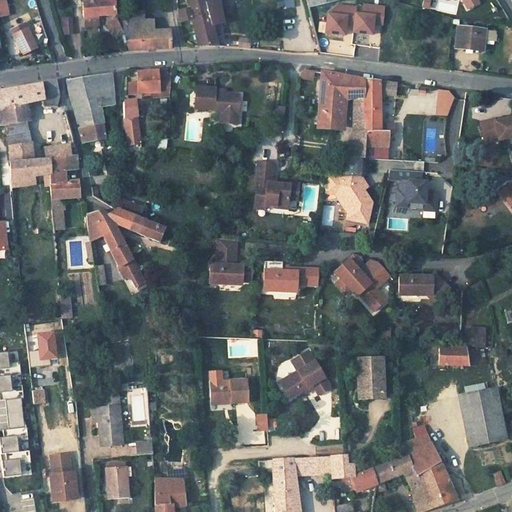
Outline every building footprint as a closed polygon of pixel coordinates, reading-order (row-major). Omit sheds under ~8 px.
[(8,0),(0,0),(0,16),(10,15),(8,0)] [(113,0),(102,0),(83,2),(84,17),(85,17),(99,16),(115,15),(115,13),(113,0)] [(204,0),(186,0),(188,10),(206,4),(204,0)] [(423,0),(422,8),(431,8),(431,0),(423,0)] [(434,0),(433,8),(458,14),(460,4),(473,7),(474,0),(434,0)] [(188,10),(178,12),(180,22),(190,19),(196,46),(216,45),(212,25),(223,23),(218,1),(206,4),(188,10)] [(384,26),(385,5),(360,3),(359,6),(330,3),(328,34),(350,36),(350,33),(375,35),(376,25),(384,26)] [(143,11),(115,13),(117,18),(124,34),(129,50),(130,50),(170,47),(169,30),(153,31),(152,20),(144,20),(143,11)] [(85,25),(99,24),(99,16),(85,17),(85,25)] [(73,17),(60,17),(65,34),(73,34),(73,17)] [(117,18),(107,23),(113,38),(124,34),(117,18)] [(24,23),(12,28),(23,54),(36,48),(24,23)] [(484,30),(457,27),(456,48),(483,51),(484,30)] [(499,30),(489,30),(488,41),(499,41),(499,30)] [(302,68),(301,79),(314,81),(316,70),(302,68)] [(138,82),(129,83),(129,93),(151,91),(159,91),(160,96),(170,95),(171,74),(158,76),(158,71),(137,72),(138,82)] [(347,76),(321,72),(318,125),(325,126),(326,129),(332,130),(332,126),(344,127),(346,97),(347,76)] [(111,73),(66,80),(75,117),(76,117),(82,122),(83,127),(103,123),(107,122),(107,119),(103,120),(100,108),(114,106),(111,73)] [(356,78),(347,76),(346,97),(354,98),(356,78)] [(365,79),(356,78),(354,98),(354,110),(363,110),(365,79)] [(397,84),(365,79),(363,110),(363,121),(365,121),(364,132),(363,158),(369,158),(370,146),(388,147),(388,141),(384,141),(384,132),(389,132),(393,132),(393,124),(380,124),(380,94),(395,96),(397,84)] [(54,80),(41,83),(41,84),(43,99),(43,106),(56,107),(59,94),(56,80),(54,80)] [(41,84),(0,90),(0,116),(1,129),(6,128),(6,124),(27,121),(25,103),(43,99),(41,84)] [(224,96),(214,95),(215,93),(215,91),(197,88),(194,110),(213,112),(216,116),(218,116),(217,124),(234,126),(238,98),(224,96)] [(435,115),(451,117),(454,92),(439,90),(435,115)] [(128,101),(123,102),(125,121),(129,153),(142,152),(141,148),(137,119),(136,100),(128,101)] [(363,110),(354,110),(353,132),(364,132),(365,121),(363,121),(363,110)] [(495,118),(482,122),(487,143),(501,139),(501,141),(511,137),(511,115),(495,120),(495,118)] [(27,121),(6,124),(6,128),(7,136),(29,132),(27,121)] [(83,127),(78,128),(83,143),(84,143),(105,138),(103,123),(83,127)] [(29,132),(7,136),(8,146),(30,143),(29,132)] [(364,132),(353,132),(345,157),(361,158),(363,158),(364,132)] [(46,147),(40,148),(41,159),(42,174),(44,174),(45,187),(51,186),(50,174),(48,158),(71,156),(70,147),(75,147),(73,138),(66,139),(68,147),(61,147),(61,146),(46,148),(46,147)] [(162,138),(159,149),(166,151),(169,140),(162,138)] [(30,143),(8,146),(11,179),(12,179),(34,176),(32,160),(31,145),(30,143)] [(51,190),(51,209),(52,218),(63,217),(62,209),(64,209),(63,198),(80,197),(78,180),(65,181),(64,169),(77,167),(76,155),(71,156),(48,158),(50,174),(51,186),(51,190)] [(190,164),(191,158),(176,155),(175,162),(190,164)] [(345,157),(343,157),(343,176),(327,176),(325,185),(335,186),(335,193),(345,211),(344,217),(364,222),(370,202),(363,190),(364,189),(357,177),(361,177),(361,158),(345,157)] [(41,159),(32,160),(34,176),(42,174),(41,159)] [(286,185),(269,183),(271,164),(256,163),(254,182),(255,182),(253,199),(252,208),(262,209),(262,206),(273,207),(273,208),(284,210),(285,200),(294,201),(296,185),(286,184),(286,185)] [(421,170),(389,168),(386,178),(398,179),(398,189),(395,189),(394,205),(405,206),(406,202),(423,202),(422,209),(433,210),(434,190),(425,190),(422,190),(423,180),(421,180),(421,170)] [(34,176),(12,179),(12,185),(34,183),(34,176)] [(361,177),(357,177),(364,189),(367,187),(361,177)] [(511,187),(510,185),(501,192),(507,199),(511,196),(511,197),(511,187)] [(511,197),(511,196),(507,199),(501,192),(499,193),(505,200),(510,207),(511,205),(511,197)] [(141,207),(115,197),(111,207),(117,209),(132,216),(137,218),(141,207)] [(132,216),(117,209),(109,214),(112,222),(127,229),(132,216)] [(101,210),(95,212),(97,224),(103,236),(122,275),(124,274),(126,278),(131,275),(136,287),(140,285),(142,289),(147,286),(125,245),(123,245),(112,222),(109,214),(101,210)] [(87,214),(86,214),(90,242),(91,242),(103,236),(97,224),(95,212),(87,214)] [(137,218),(132,216),(127,229),(159,242),(164,228),(137,218)] [(63,217),(52,218),(53,229),(64,228),(63,217)] [(0,250),(9,250),(6,220),(0,220),(0,250)] [(220,279),(230,280),(230,282),(241,283),(241,281),(250,281),(251,267),(231,266),(227,266),(227,258),(231,259),(232,239),(218,238),(217,264),(211,264),(210,281),(220,282),(220,279)] [(358,277),(356,275),(359,273),(354,257),(348,256),(330,271),(338,280),(340,279),(347,287),(345,288),(353,296),(355,295),(370,311),(380,301),(370,290),(382,278),(370,265),(366,263),(359,269),(360,272),(362,273),(359,275),(361,278),(360,279),(358,277)] [(100,285),(107,284),(103,265),(96,266),(100,285)] [(287,272),(281,272),(262,271),(262,289),(273,289),(273,287),(284,288),(283,289),(295,289),(295,284),(315,284),(316,268),(287,268),(287,272)] [(410,290),(422,291),(422,292),(432,292),(432,294),(432,298),(435,301),(442,295),(449,288),(433,272),(428,276),(399,275),(398,292),(410,292),(410,290)] [(338,280),(333,286),(340,293),(345,288),(347,287),(340,279),(338,280)] [(60,297),(61,319),(73,318),(71,296),(60,297)] [(477,328),(465,327),(464,346),(476,346),(476,332),(477,328)] [(484,332),(476,332),(476,346),(483,346),(484,332)] [(39,350),(28,351),(29,367),(52,366),(51,359),(58,359),(57,333),(39,334),(39,350)] [(465,347),(438,347),(438,364),(468,366),(465,347)] [(303,388),(312,384),(315,391),(327,384),(308,351),(297,357),(302,367),(297,370),(280,380),(289,396),(303,388)] [(25,427),(21,398),(23,397),(22,385),(11,386),(10,376),(21,374),(19,362),(8,363),(7,352),(0,352),(0,399),(0,400),(6,400),(9,429),(4,430),(5,437),(5,443),(1,443),(2,454),(7,453),(8,460),(8,466),(4,466),(5,477),(23,475),(21,464),(32,462),(30,450),(20,451),(18,441),(29,439),(27,427),(25,427)] [(291,360),(297,370),(302,367),(297,357),(291,360)] [(382,357),(357,358),(358,377),(363,377),(364,395),(383,394),(382,357)] [(358,377),(357,377),(358,398),(384,397),(383,394),(364,395),(363,377),(358,377)] [(246,380),(210,381),(211,400),(231,399),(231,403),(246,402),(246,380)] [(307,395),(315,391),(312,384),(303,388),(307,395)] [(317,394),(329,387),(327,384),(315,391),(317,394)] [(33,389),(33,404),(46,404),(46,389),(33,389)] [(121,403),(121,395),(112,395),(112,404),(121,403)] [(492,402),(466,407),(473,444),(499,440),(492,402)] [(119,406),(97,407),(99,421),(101,445),(122,444),(119,406)] [(426,434),(410,440),(415,450),(416,450),(430,443),(426,434)] [(410,440),(400,443),(401,457),(406,455),(421,485),(423,492),(427,509),(456,500),(438,461),(423,468),(420,463),(421,462),(416,450),(415,450),(410,440)] [(430,443),(416,450),(421,462),(420,463),(423,468),(438,461),(430,443)] [(152,446),(137,447),(138,455),(153,454),(153,448),(152,446)] [(345,455),(321,457),(321,468),(330,468),(330,473),(330,479),(343,477),(346,477),(345,465),(346,465),(345,455)] [(401,457),(370,469),(375,484),(374,491),(385,489),(383,481),(403,473),(410,489),(412,495),(423,492),(421,485),(406,455),(401,457)] [(321,457),(293,459),(295,475),(330,473),(330,468),(321,468),(321,457)] [(72,459),(49,461),(53,500),(73,499),(71,484),(74,484),(72,459)] [(293,459),(257,461),(257,472),(273,471),(275,511),(293,511),(292,498),(298,498),(297,491),(295,491),(294,481),(295,480),(295,475),(293,459)] [(352,464),(346,465),(345,465),(346,477),(343,477),(345,490),(355,490),(355,491),(366,489),(375,484),(370,469),(354,475),(353,473),(352,464)] [(126,466),(105,467),(107,499),(128,498),(126,466)] [(500,471),(493,474),(497,485),(504,482),(500,471)] [(183,478),(168,480),(155,477),(155,507),(155,511),(172,511),(172,507),(186,505),(183,478)] [(423,492),(412,495),(415,511),(419,511),(427,509),(423,492)]
